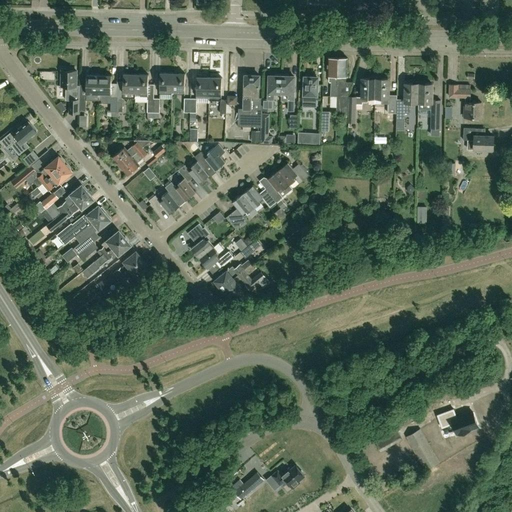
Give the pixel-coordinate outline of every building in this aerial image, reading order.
[(336,60),(336,57),(328,57),(328,75),(329,75),(328,81),(331,81),(330,95),(337,95),(337,83),(336,83),(336,81),(334,81),(334,75),(336,75),(336,67),(339,67),(339,60),(336,60)] [(348,114),(348,96),(353,82),(346,81),(346,75),(347,75),(347,58),(336,57),(336,60),(339,60),(339,67),(336,67),(336,75),(334,75),(334,81),(336,81),(336,83),(337,83),(337,95),(336,113),(348,114)] [(79,113),(79,86),(76,85),(76,70),(66,70),(66,68),(60,68),(59,77),(61,77),(61,86),(66,86),(65,100),(69,100),(68,112),(79,113)] [(172,91),(173,72),(161,72),(160,90),(172,91)] [(185,91),(185,73),(173,72),(172,91),(185,91)] [(56,73),(41,79),(45,87),(60,81),(56,73)] [(136,91),(136,73),(124,73),(123,91),(136,91)] [(148,95),(149,74),(136,73),(136,91),(136,95),(148,95)] [(275,73),(274,75),(269,75),(269,91),(267,91),(267,97),(267,98),(267,110),(273,110),(274,106),(275,106),(275,101),(274,100),(274,98),(274,92),(281,92),(282,76),(282,74),(275,73)] [(87,92),(87,96),(86,100),(98,100),(99,97),(99,93),(99,74),(86,74),(86,92),(87,92)] [(111,96),(111,93),(112,75),(99,74),(99,93),(99,97),(111,98),(111,96)] [(197,94),(196,98),(196,102),(209,103),(209,94),(210,76),(207,76),(207,74),(197,74),(197,76),(197,94)] [(259,98),(260,75),(246,74),(245,87),(244,87),(243,109),(238,109),(238,126),(243,127),(243,130),(250,131),(251,127),(261,127),(262,98),(259,98)] [(281,100),(288,100),(288,103),(288,102),(288,110),(294,111),(294,103),(294,99),(295,92),(293,92),(294,76),(290,76),(288,74),(282,74),(282,76),(281,92),(281,100)] [(311,75),(311,77),(305,77),(304,87),(303,87),(302,94),(302,106),(309,106),(310,96),(316,96),(317,94),(317,77),(316,77),(316,75),(311,75)] [(221,95),(222,76),(210,76),(209,94),(221,95)] [(375,103),(375,97),(375,78),(362,78),(361,96),(355,96),(355,104),(362,104),(362,102),(367,102),(368,101),(369,101),(370,103),(375,103)] [(389,78),(375,78),(375,97),(375,103),(381,103),(381,100),(388,101),(387,112),(396,112),(396,99),(397,95),(388,94),(389,78)] [(418,102),(419,83),(405,83),(405,99),(396,99),(396,112),(397,112),(396,121),(404,121),(405,113),(409,113),(409,102),(418,102)] [(440,126),(440,99),(432,99),(432,84),(419,83),(418,102),(418,108),(431,108),(431,126),(440,126)] [(470,102),(470,90),(458,89),(458,85),(450,85),(449,97),(466,97),(465,102),(464,117),(481,118),(481,102),(470,102)] [(62,102),(57,105),(62,112),(66,109),(62,102)] [(329,131),(330,111),(322,111),(321,131),(329,131)] [(28,146),(26,143),(24,141),(36,131),(35,131),(37,130),(33,125),(32,126),(28,121),(23,126),(22,125),(18,129),(14,133),(11,130),(0,139),(0,140),(7,148),(11,145),(18,154),(28,146)] [(493,149),(493,136),(475,135),(476,128),(464,127),(463,139),(474,140),(474,148),(493,149)] [(198,141),(198,128),(190,128),(190,140),(198,141)] [(309,142),(320,142),(320,132),(309,131),(309,142)] [(142,148),(151,141),(151,140),(134,139),(137,142),(127,150),(124,147),(113,156),(121,165),(142,147),(142,148)] [(226,161),(221,154),(225,151),(219,143),(207,152),(209,154),(206,157),(201,151),(195,156),(198,160),(205,168),(211,163),(215,169),(226,161)] [(157,158),(166,150),(161,144),(152,152),(157,158)] [(129,174),(140,165),(137,162),(143,158),(142,157),(147,153),(142,148),(142,147),(121,165),(129,174)] [(27,158),(32,166),(43,160),(38,151),(27,158)] [(42,183),(64,164),(63,163),(64,162),(64,161),(61,156),(59,156),(59,157),(58,156),(45,167),(40,171),(42,173),(37,177),(34,180),(38,185),(42,183)] [(209,174),(205,168),(198,160),(192,165),(194,167),(190,170),(185,164),(179,169),(185,177),(188,182),(188,181),(194,176),(199,182),(209,174)] [(293,167),(288,161),(278,169),(290,184),(296,179),(294,176),(297,174),(302,180),(309,174),(299,163),(293,167)] [(71,168),(67,164),(66,164),(65,165),(64,164),(42,183),(46,188),(48,190),(54,185),(55,187),(59,183),(58,182),(71,171),(70,170),(71,170),(71,168)] [(22,181),(35,170),(30,165),(18,176),(22,181)] [(283,189),(290,184),(278,169),(268,178),(272,183),(266,188),(276,201),(280,198),(282,196),(277,190),(281,187),(283,189)] [(188,182),(185,177),(179,182),(181,184),(177,187),(172,181),(165,186),(169,190),(168,191),(175,199),(175,198),(181,194),(186,199),(196,191),(188,181),(188,182)] [(62,212),(87,191),(81,184),(70,193),(70,194),(65,198),(67,200),(58,207),(62,212)] [(260,193),(253,185),(243,193),(254,207),(261,202),(259,200),(262,197),(270,206),(276,201),(266,188),(260,193)] [(38,186),(31,191),(34,196),(41,190),(38,186)] [(46,209),(59,198),(53,191),(40,202),(39,201),(34,205),(40,212),(45,208),(46,209)] [(82,208),(93,199),(87,191),(62,212),(46,225),(51,231),(67,218),(67,217),(80,206),(82,208)] [(175,199),(168,191),(162,195),(164,198),(160,201),(155,194),(149,199),(159,212),(165,207),(170,213),(180,204),(175,198),(175,199)] [(248,213),(254,207),(243,193),(233,201),(238,207),(231,212),(226,217),(236,229),(241,224),(247,219),(243,213),(246,210),(248,213)] [(280,198),(276,201),(282,207),(282,208),(286,205),(280,198)] [(85,227),(103,212),(105,210),(101,206),(99,207),(97,205),(83,217),(82,215),(59,235),(66,242),(64,244),(65,244),(74,236),(78,232),(82,229),(85,227)] [(427,223),(427,206),(418,206),(417,222),(427,223)] [(74,247),(78,253),(82,250),(93,241),(94,240),(90,235),(95,231),(109,219),(111,217),(105,210),(103,212),(85,227),(82,229),(78,232),(74,236),(79,243),(74,247)] [(329,233),(329,219),(318,219),(317,232),(318,232),(318,237),(326,237),(326,233),(329,233)] [(207,242),(204,238),(210,233),(205,227),(203,228),(199,223),(187,233),(196,244),(191,248),(200,258),(214,246),(209,240),(207,242)] [(101,255),(124,237),(118,230),(105,240),(106,240),(101,244),(103,246),(97,251),(101,255)] [(248,245),(253,241),(249,236),(244,240),(248,245)] [(99,266),(111,256),(113,259),(118,254),(130,245),(124,237),(101,255),(94,261),(99,266)] [(82,260),(97,247),(93,241),(82,250),(78,253),(77,253),(78,254),(82,260)] [(246,258),(256,250),(250,244),(241,252),(246,258)] [(220,258),(217,254),(219,252),(214,246),(200,258),(208,268),(216,262),(221,268),(234,257),(229,250),(220,258)] [(118,277),(141,258),(135,251),(123,261),(125,263),(120,267),(116,270),(118,273),(117,275),(118,277)] [(135,275),(147,265),(141,258),(118,277),(120,278),(122,277),(124,280),(128,277),(128,276),(132,272),(135,275)] [(215,280),(222,288),(252,263),(248,259),(241,265),(240,264),(234,269),(233,268),(228,272),(227,270),(215,280)] [(77,272),(82,269),(78,263),(73,266),(77,272)] [(252,263),(222,288),(228,295),(233,291),(234,293),(241,288),(240,286),(236,282),(241,278),(242,278),(248,274),(255,267),(252,263)] [(113,273),(105,280),(109,284),(117,277),(113,273)] [(245,284),(250,290),(260,282),(255,276),(252,278),(245,284)] [(89,310),(100,300),(96,295),(84,304),(89,310)] [(479,427),(473,410),(457,416),(454,408),(436,414),(442,428),(453,424),(457,435),(479,427)] [(427,437),(433,434),(430,428),(424,431),(427,437)] [(381,452),(402,440),(397,429),(375,442),(381,452)] [(425,471),(440,463),(421,429),(405,437),(425,471)] [(305,474),(297,465),(288,472),(287,470),(282,474),(278,470),(272,475),(267,479),(275,489),(280,484),(286,480),(292,487),(300,481),(299,479),(305,474)] [(255,487),(249,479),(244,483),(250,491),(255,487)]
